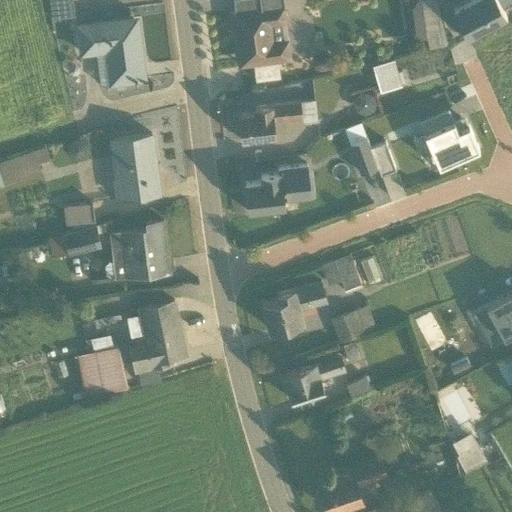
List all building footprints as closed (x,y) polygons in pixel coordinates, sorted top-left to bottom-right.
[(74,17),(71,0),(49,0),(51,19),(74,17)] [(286,23),(282,0),(232,0),(234,12),(231,13),(239,66),(252,64),(255,81),(278,78),(276,61),(291,59),(288,38),(282,39),(280,24),(286,23)] [(426,39),(420,0),(400,0),(405,41),(426,39)] [(468,0),(452,9),(467,37),(505,16),(496,0),(468,0)] [(133,19),(74,27),(78,57),(95,55),(99,85),(141,79),(133,19)] [(325,70),(329,66),(331,60),(328,54),(322,51),(315,52),(310,57),(310,65),(314,70),(320,71),(325,70)] [(379,92),(400,86),(392,60),(371,66),(379,92)] [(362,93),(354,97),(351,104),(353,112),(358,115),(363,115),(370,113),(373,105),(370,96),(362,93)] [(302,123),(316,121),(313,100),(299,101),(301,118),(302,123)] [(237,115),(240,140),(274,137),(273,121),(301,118),(299,101),(253,107),(254,113),(237,115)] [(438,166),(478,148),(463,115),(452,120),(447,108),(426,118),(431,129),(423,133),(411,138),(420,156),(431,151),(438,166)] [(157,193),(149,134),(109,139),(114,173),(110,173),(114,199),(157,193)] [(376,167),(366,138),(349,144),(360,173),(376,167)] [(370,148),(380,175),(394,169),(384,143),(370,148)] [(48,160),(44,146),(0,160),(0,183),(40,171),(37,163),(48,160)] [(260,182),(245,184),(248,210),(284,206),(282,192),(309,188),(306,170),(260,176),(260,182)] [(90,201),(63,205),(66,224),(93,220),(90,201)] [(144,227),(108,231),(111,260),(104,261),(106,278),(168,271),(162,220),(144,222),(144,227)] [(100,246),(94,226),(48,239),(54,260),(100,246)] [(349,255),(320,265),(327,284),(338,280),(343,294),(368,284),(362,268),(355,271),(349,255)] [(277,299),(260,304),(267,330),(304,321),(301,310),(327,303),(322,281),(275,293),(277,299)] [(511,290),(485,305),(503,338),(511,333),(511,290)] [(184,356),(173,302),(137,309),(142,337),(127,340),(133,369),(169,363),(168,359),(184,356)] [(374,328),(366,306),(330,319),(339,342),(374,328)] [(357,340),(342,345),(347,361),(363,356),(357,340)] [(76,354),(85,396),(127,388),(118,346),(76,354)] [(282,374),(291,402),(324,391),(320,379),(345,371),(339,354),(314,362),(315,364),(282,374)] [(370,390),(365,377),(346,385),(351,398),(370,390)] [(511,417),(492,427),(511,470),(511,417)] [(465,468),(487,458),(472,427),(450,437),(465,468)] [(318,484),(328,511),(363,499),(358,487),(388,476),(381,456),(333,474),(335,478),(318,484)] [(398,471),(406,490),(429,481),(421,461),(398,471)] [(406,511),(438,511),(429,489),(401,501),(406,511)]
